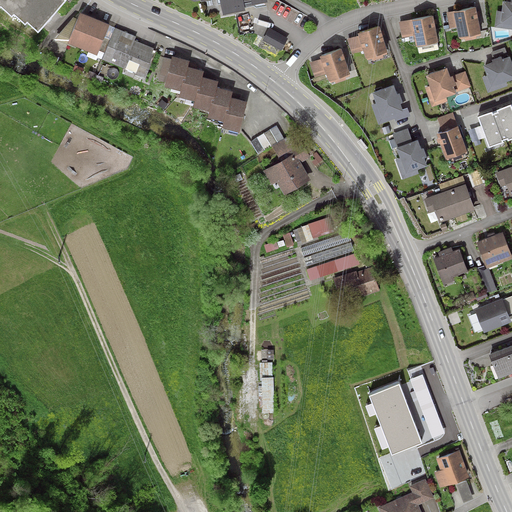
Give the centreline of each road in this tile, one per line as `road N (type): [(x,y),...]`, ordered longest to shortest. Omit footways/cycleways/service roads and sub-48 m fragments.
road 1 (secondary): [(507,511),(387,214),(355,164),(276,82)]
road 2 (track): [(184,511),(76,276),(50,254),(0,232)]
road 3 (residential): [(434,0),(334,25),(276,82)]
road 4 (secondary): [(276,82),(210,38),(125,0)]
